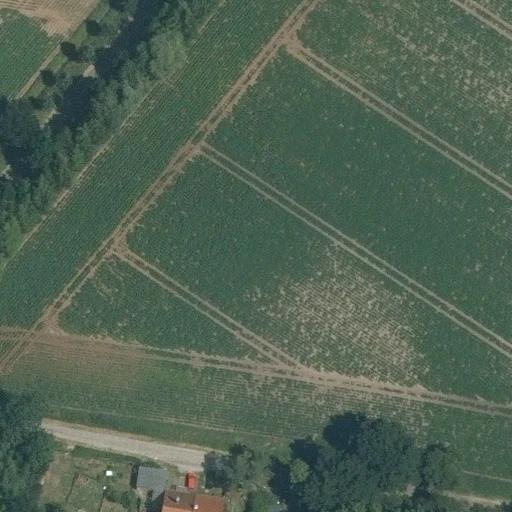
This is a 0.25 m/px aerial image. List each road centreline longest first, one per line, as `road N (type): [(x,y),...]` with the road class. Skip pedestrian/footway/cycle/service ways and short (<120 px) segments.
road 1 (track): [(511,501),(0,419)]
road 2 (unclassified): [(0,190),(150,0)]
